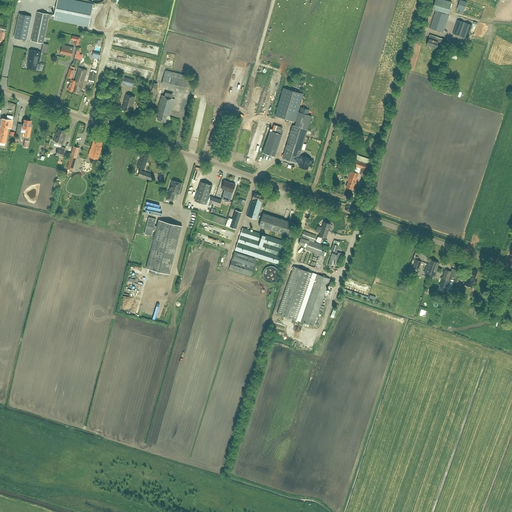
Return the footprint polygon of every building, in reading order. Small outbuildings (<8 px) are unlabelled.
[(37,13),(31,41),(43,43),(49,18),(88,26),(93,4),(71,0),(57,0),(54,15),(48,14),(48,15),(37,13)] [(444,0),(435,0),(433,7),(432,9),(436,10),(430,28),(443,33),(449,15),(447,15),(451,2),(444,0)] [(459,0),(457,9),(459,9),(458,13),(463,14),(465,9),(467,2),(460,0),(459,0)] [(19,14),(18,18),(14,37),(26,40),(31,16),(19,14)] [(468,39),(472,25),(457,20),(453,33),(468,39)] [(444,39),(430,35),(428,38),(438,42),(442,43),(444,39)] [(72,36),(71,40),(75,41),(74,44),(78,45),(80,38),(72,36)] [(428,38),(426,45),(432,47),(436,48),(438,42),(428,38)] [(63,45),(60,53),(68,55),(68,56),(71,57),(72,56),(74,47),(63,45)] [(41,52),(29,50),(27,58),(28,58),(27,62),(28,62),(27,68),(36,69),(37,64),(39,64),(41,52)] [(75,80),(73,79),(71,79),(70,82),(68,90),(79,94),(87,70),(78,67),(75,80)] [(71,79),(73,79),(76,71),(69,69),(67,77),(71,78),(71,79)] [(184,90),(185,87),(190,88),(191,82),(187,80),(188,76),(165,70),(161,84),(184,90)] [(121,83),(125,84),(125,85),(132,87),(134,80),(123,77),(121,83)] [(295,78),(292,86),(303,89),(305,81),(295,78)] [(295,121),(303,93),(283,88),(275,115),(295,121)] [(165,92),(164,96),(161,95),(156,112),(159,112),(157,119),(166,122),(168,115),(169,115),(170,111),(171,112),(175,99),(172,98),(173,94),(165,92)] [(124,102),(121,109),(130,112),(132,107),(135,97),(126,94),(124,102)] [(0,141),(5,143),(8,127),(11,128),(12,120),(1,118),(1,119),(0,118),(0,114),(0,113),(0,141)] [(21,126),(20,130),(25,131),(24,136),(29,137),(31,126),(29,126),(30,120),(24,119),(22,126),(21,126)] [(307,130),(293,125),(282,158),(297,163),(297,162),(300,163),(299,166),(307,169),(308,166),(312,167),(314,161),(310,159),(311,158),(302,156),(301,157),(299,156),(307,130)] [(64,137),(66,131),(59,129),(58,132),(57,132),(54,140),(51,139),(49,145),(53,146),(55,141),(63,143),(65,137),(64,137)] [(275,132),(269,130),(265,145),(268,146),(267,150),(275,152),(280,131),(275,130),(275,132)] [(93,146),(90,157),(98,159),(101,147),(102,142),(95,140),(95,141),(93,141),(92,146),(93,146)] [(73,146),(70,157),(75,158),(78,148),(73,146)] [(63,156),(65,149),(58,147),(56,154),(63,156)] [(142,152),(137,167),(144,169),(149,154),(142,152)] [(353,165),(361,168),(360,170),(366,172),(368,164),(355,160),(353,165)] [(151,180),(153,174),(140,170),(138,176),(151,180)] [(353,189),(355,183),(356,183),(359,174),(350,171),(347,180),(348,181),(346,187),(353,189)] [(222,189),(224,190),(221,199),(229,202),(235,184),(224,180),(222,189)] [(179,194),(182,183),(172,181),(170,191),(168,190),(166,198),(173,200),(175,193),(179,194)] [(195,200),(206,204),(212,185),(201,181),(195,200)] [(261,206),(260,206),(261,202),(262,202),(264,196),(254,193),(251,203),(250,203),(246,216),(256,219),(261,206)] [(209,202),(213,204),(219,206),(221,200),(211,196),(209,202)] [(235,210),(233,217),(229,227),(236,229),(241,212),(235,210)] [(259,226),(290,236),(294,223),(263,213),(259,226)] [(144,234),(151,236),(153,230),(155,230),(156,226),(154,225),(156,219),(149,217),(144,234)] [(146,268),(169,274),(182,226),(159,220),(146,268)] [(326,238),(330,224),(324,221),(319,236),(326,238)] [(235,250),(256,257),(278,264),(285,242),(242,228),(235,250)] [(306,247),(305,250),(314,253),(320,255),(323,245),(314,242),(316,235),(303,231),(300,241),(298,244),(306,247)] [(330,250),(331,250),(337,252),(339,245),(333,243),(330,250)] [(251,275),(256,258),(235,251),(229,268),(251,275)] [(328,265),(331,266),(334,258),(336,258),(334,264),(337,265),(341,253),(338,252),(337,255),(335,254),(332,253),(328,265)] [(258,259),(255,269),(262,271),(263,267),(274,270),(276,264),(258,259)] [(412,268),(413,268),(418,270),(421,261),(416,259),(412,268)] [(437,267),(438,262),(430,259),(428,264),(428,263),(424,272),(435,276),(438,267),(437,267)] [(293,266),(277,314),(296,320),(312,273),(293,266)] [(469,268),(464,282),(472,285),(477,271),(469,268)] [(448,281),(451,271),(445,269),(442,279),(448,281)] [(301,322),(313,326),(329,279),(317,274),(301,322)]
